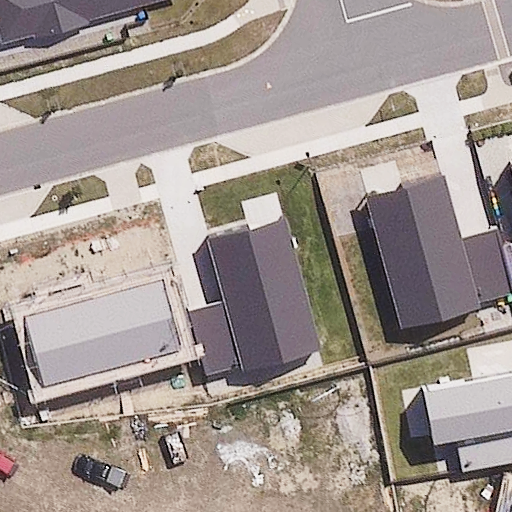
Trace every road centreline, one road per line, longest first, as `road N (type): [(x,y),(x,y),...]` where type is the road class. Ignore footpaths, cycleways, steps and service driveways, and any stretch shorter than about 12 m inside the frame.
road 1 (residential): [(357,59),(0,161)]
road 2 (residential): [(511,21),(357,59)]
